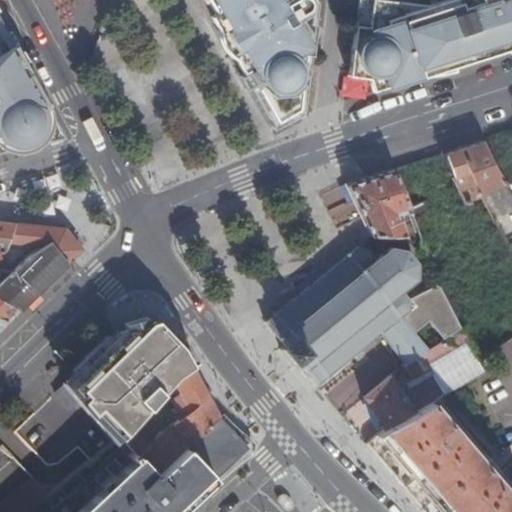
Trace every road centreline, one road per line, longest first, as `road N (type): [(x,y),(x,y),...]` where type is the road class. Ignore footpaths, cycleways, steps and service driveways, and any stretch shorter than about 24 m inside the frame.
road 1 (tertiary): [(143,244),(176,205),(334,145),(511,93)]
road 2 (secondary): [(143,244),(266,411),(358,511)]
road 3 (secondary): [(143,244),(0,371)]
road 4 (secondary): [(20,0),(92,143)]
